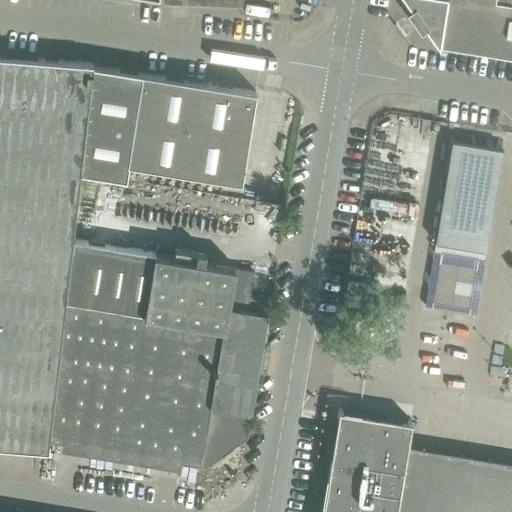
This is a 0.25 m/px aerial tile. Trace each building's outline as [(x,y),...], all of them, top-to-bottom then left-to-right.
[(438,47),(511,58),(511,5),(511,0),(405,0),(438,46),(438,47)] [(0,445),(47,450),(48,441),(72,243),(80,172),(92,64),(92,63),(0,55),(0,445)] [(164,76),(141,72),(134,71),(107,67),(92,64),(80,172),(124,179),(126,163),(241,182),(256,91),(253,90),(218,85),(201,82),(183,79),(182,79),(164,76)] [(452,140),(435,242),(487,250),(503,149),(452,140)] [(173,256),(154,253),(72,243),(48,441),(64,443),(59,452),(179,471),(181,463),(200,467),(200,465),(241,437),(242,432),(248,433),(257,373),(266,377),(265,355),(260,354),(272,274),(204,261),(205,252),(174,247),(173,256)] [(476,269),(439,262),(433,302),(470,309),(476,269)] [(511,511),(511,462),(407,445),(411,421),(338,409),(321,511),(511,511)]
